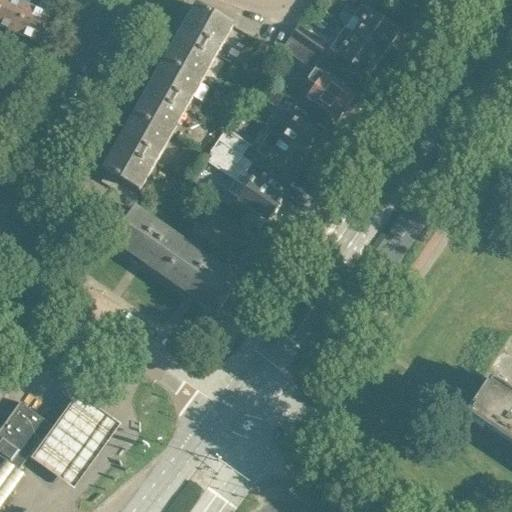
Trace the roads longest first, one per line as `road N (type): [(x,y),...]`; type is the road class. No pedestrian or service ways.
road 1 (secondary): [(510,0),(224,407)]
road 2 (secondary): [(271,433),(511,77)]
road 3 (unclassified): [(20,164),(81,195),(187,0)]
road 4 (residential): [(224,407),(0,246)]
road 5 (secondary): [(224,407),(147,511)]
